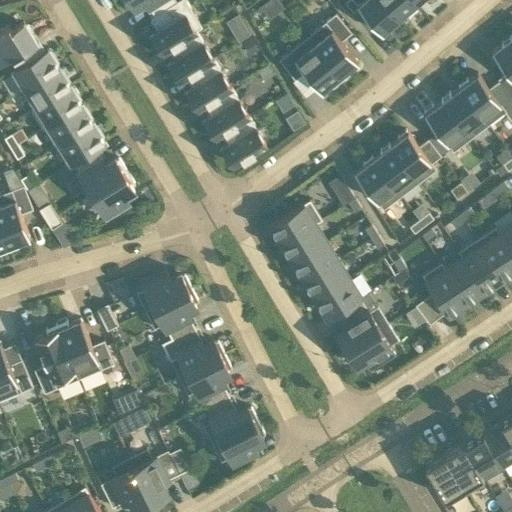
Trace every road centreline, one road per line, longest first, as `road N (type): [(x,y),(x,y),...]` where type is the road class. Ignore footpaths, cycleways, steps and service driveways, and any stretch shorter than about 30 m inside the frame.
road 1 (residential): [(226,209),(352,116),(487,0)]
road 2 (residential): [(51,0),(195,228)]
road 3 (residential): [(226,209),(103,0)]
road 4 (residential): [(195,228),(299,446)]
road 5 (residential): [(351,413),(226,209)]
road 6 (residential): [(0,289),(195,228)]
road 7 (residential): [(511,312),(351,413)]
road 8 (residential): [(511,359),(380,437)]
road 9 (residential): [(299,446),(190,511)]
